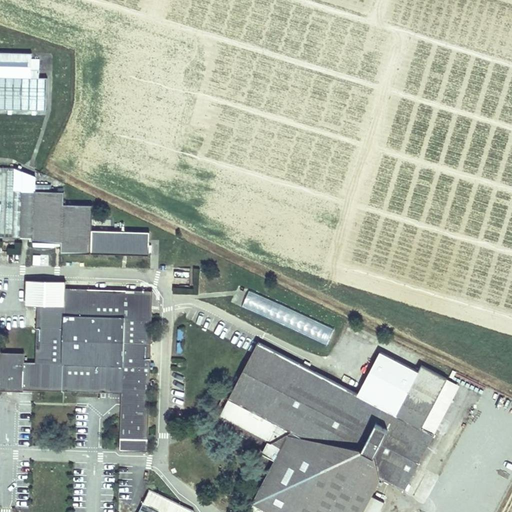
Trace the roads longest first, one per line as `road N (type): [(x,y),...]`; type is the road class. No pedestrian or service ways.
road 1 (unknown): [(165,287),(313,364),(329,370),(352,356),(386,372)]
road 2 (track): [(428,511),(497,388),(511,395)]
